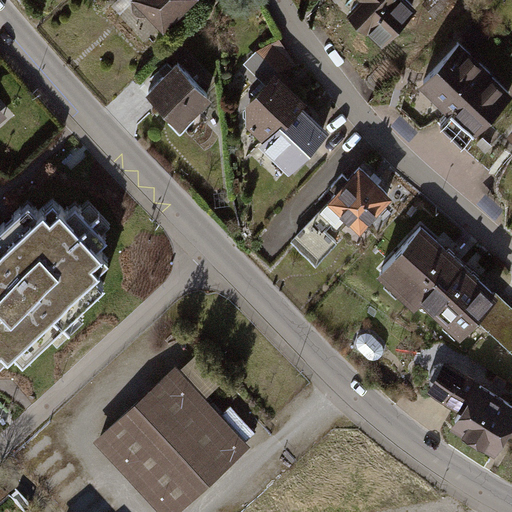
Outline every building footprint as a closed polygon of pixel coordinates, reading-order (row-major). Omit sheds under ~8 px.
[(205,0),(146,0),(174,29),(205,0)] [(423,7),(415,0),(360,0),(352,9),(388,44),(423,7)] [(511,100),(511,94),(459,47),(427,82),(483,132),(511,100)] [(211,98),(181,64),(151,90),(181,124),(211,98)] [(304,101),(279,77),(238,117),(262,142),(297,108),(304,101)] [(297,108),(262,142),(252,152),(280,180),(325,136),(297,108)] [(398,195),(364,164),(333,198),(367,229),(398,195)] [(102,235),(76,206),(66,216),(51,200),(38,212),(27,201),(0,225),(0,355),(11,346),(21,356),(102,282),(91,270),(104,258),(92,244),(102,235)] [(350,238),(325,215),(293,249),(318,272),(350,238)] [(462,265),(421,228),(383,270),(415,299),(421,293),(438,274),(446,282),(462,265)] [(421,293),(463,332),(477,317),(511,348),(511,346),(511,310),(462,265),(446,282),(438,274),(421,293)] [(382,343),(371,332),(366,332),(361,334),(357,340),(357,347),(369,358),(375,358),(382,355),(385,349),(382,343)] [(184,362),(211,390),(223,378),(197,350),(184,362)] [(511,398),(445,355),(426,384),(456,403),(446,419),(494,450),(511,422),(511,398)] [(102,437),(170,511),(245,442),(176,368),(102,437)]
